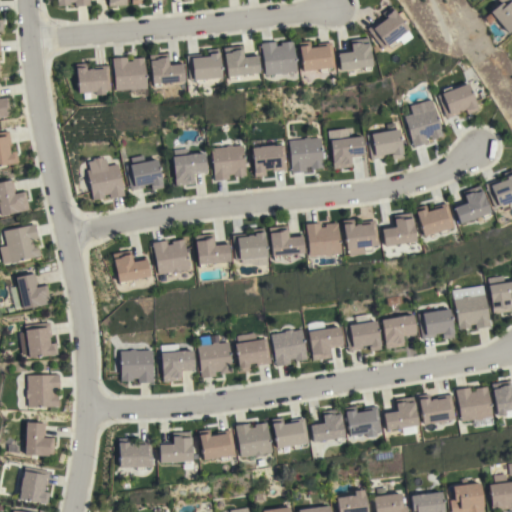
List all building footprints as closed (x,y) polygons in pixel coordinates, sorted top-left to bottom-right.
[(511,0),(511,29),(508,33),(489,11),(500,2),(498,0),(511,0)] [(364,28),(375,20),(377,23),(383,19),(379,13),(388,6),(405,30),(404,31),(409,37),(399,44),(396,40),(393,42),(393,43),(386,48),(384,45),(379,49),(364,28)] [(365,37),(369,66),(367,67),(368,70),(361,70),(361,68),(337,71),(334,51),(348,49),(347,40),(365,37)] [(262,75),(258,43),(273,41),(273,46),(278,45),(278,42),(290,41),(294,71),(284,72),(283,74),(279,74),(278,73),(262,75)] [(331,67),(325,68),(325,71),(317,72),(317,69),(299,71),(296,42),(307,41),(308,48),(314,47),(314,44),(328,42),(331,67)] [(240,45),(241,55),(255,53),(257,72),(233,75),(233,78),(227,79),(226,76),(225,76),(221,48),(240,45)] [(185,55),(199,54),(199,56),(206,56),(205,49),(217,48),(219,77),(202,79),(203,82),(194,83),(194,80),(187,80),(185,55)] [(166,53),(166,63),(181,61),(183,81),(150,84),(148,55),(166,53)] [(135,88),(134,90),(130,90),(128,89),(113,90),(111,58),(125,57),(125,61),(131,61),(130,58),(142,57),(145,87),(135,88)] [(109,90),(103,90),(103,94),(94,95),(93,91),(88,91),(88,98),(82,99),(82,92),(77,93),(74,64),(85,63),(86,70),(87,69),(87,68),(92,68),(92,69),(93,69),(93,66),(107,65),(109,90)] [(436,95),(442,92),(440,89),(448,86),(450,90),(466,83),(476,110),(466,114),(463,108),(463,109),(459,111),(458,110),(457,111),(458,113),(445,118),(436,95)] [(11,115),(0,116),(0,97),(8,97),(11,115)] [(433,107),(442,136),(430,140),(429,137),(424,138),(426,143),(412,147),(402,116),(410,114),(408,106),(430,99),(432,107),(433,107)] [(365,135),(397,129),(402,157),(391,159),(390,153),(383,155),(384,157),(369,160),(365,135)] [(0,131),(8,130),(10,145),(7,145),(8,152),(15,151),(17,162),(0,164),(0,131)] [(349,157),(350,166),(332,169),(328,140),(361,136),(363,155),(349,157)] [(322,168),(309,169),(309,166),(304,167),(305,171),(290,173),(289,167),(290,167),(287,140),(302,139),(303,137),(308,137),(309,138),(319,137),(322,168)] [(285,169),(271,171),(271,168),(270,168),(270,170),(265,170),(265,169),(264,169),(265,176),(253,177),(250,148),(258,147),(258,146),(272,145),(272,146),(283,144),(285,169)] [(210,148),(225,146),(226,145),(231,145),(232,146),(241,145),(245,175),(233,177),(232,174),(228,175),(228,179),(213,180),(210,148)] [(191,174),(193,183),(175,186),(171,157),(173,156),(172,150),(187,148),(188,154),(203,152),(205,172),(191,174)] [(124,165),(131,164),(130,157),(142,155),(144,161),(156,159),(162,187),(151,190),(149,184),(143,185),(144,187),(130,190),(124,165)] [(123,195),(109,198),(108,194),(103,195),(104,197),(92,200),(85,170),(89,169),(87,161),(92,160),(92,159),(101,157),(102,158),(105,158),(107,165),(117,163),(123,195)] [(483,184),(497,179),(498,183),(504,180),(502,173),(511,169),(511,199),(506,202),(507,205),(500,208),(499,205),(493,208),(483,184)] [(0,181),(12,179),(14,193),(24,191),(28,209),(0,215),(0,181)] [(465,200),(461,191),(479,185),(489,212),(487,213),(488,216),(482,218),(481,215),(458,224),(451,205),(465,200)] [(452,227),(446,229),(447,232),(439,234),(438,231),(422,236),(413,208),(424,205),(426,212),(433,210),(432,207),(445,202),(452,227)] [(393,225),(392,215),(410,212),(414,241),(413,241),(413,244),(407,245),(406,243),(382,246),(379,227),(393,225)] [(373,220),(377,245),(370,246),(370,249),(362,250),(361,247),(344,249),(341,220),(352,219),(353,226),(354,226),(354,224),(358,224),(358,225),(360,225),(359,222),(373,220)] [(307,256),(304,224),(318,222),(319,227),(324,226),(323,224),(336,222),(339,253),(329,254),(328,255),(323,256),(322,254),(307,256)] [(0,255),(0,246),(6,245),(2,231),(34,224),(37,238),(33,239),(34,244),(36,243),(39,255),(2,263),(0,255)] [(285,225),(286,235),(300,234),(302,253),(278,255),(278,258),(272,259),(271,256),(270,256),(267,227),(285,225)] [(230,235),(244,233),(245,236),(246,236),(246,235),(251,234),(251,236),(252,235),(251,229),(262,228),(265,262),(265,263),(263,265),(260,266),(256,265),(252,266),(250,266),(248,264),(248,261),(240,262),(239,259),(233,260),(230,235)] [(211,233),(212,243),(226,241),(228,261),(204,263),(204,266),(198,267),(198,264),(196,264),(193,235),(211,233)] [(165,240),(166,244),(171,244),(170,241),(182,239),(187,269),(178,271),(179,271),(171,273),(170,272),(156,274),(150,242),(165,240)] [(116,282),(111,253),(129,250),(130,255),(129,255),(130,260),(144,257),(148,276),(116,282)] [(8,287),(16,285),(14,277),(18,277),(17,274),(27,271),(28,274),(34,273),(36,285),(34,285),(34,287),(46,284),(50,303),(12,310),(8,287)] [(511,281),(511,300),(508,301),(510,311),(492,313),(487,285),(511,281)] [(483,285),(489,326),(475,328),(474,324),(469,324),(469,327),(457,329),(451,289),(483,285)] [(416,314),(439,311),(438,304),(445,303),(446,309),(449,309),(453,337),(442,339),(441,333),(434,334),(435,336),(421,339),(416,314)] [(343,326),(355,323),(354,316),(368,314),(369,321),(375,320),(380,349),(369,351),(368,345),(361,346),(361,348),(347,351),(343,326)] [(385,348),(380,320),(412,314),(415,334),(401,336),(403,345),(385,348)] [(49,322),(51,336),(48,337),(48,343),(55,343),(56,354),(27,358),(27,356),(20,356),(17,332),(24,332),(23,325),(49,322)] [(311,360),(307,332),(339,327),(342,345),(328,347),(329,357),(311,360)] [(284,332),(284,331),(291,329),(292,331),(301,329),(306,359),(294,361),(293,358),(288,359),(289,364),(275,366),(270,334),(284,332)] [(255,340),(265,338),(269,363),(255,365),(255,363),(248,364),(249,370),(238,372),(234,343),(237,343),(236,335),(241,334),(244,334),(247,334),(250,332),(254,332),(255,340)] [(228,342),(231,372),(219,374),(219,371),(214,371),(215,376),(200,378),(196,346),(211,344),(212,342),(216,342),(218,343),(228,342)] [(162,382),(161,377),(160,370),(161,370),(159,353),(160,353),(160,345),(177,343),(178,351),(184,350),(184,351),(192,350),(193,369),(179,371),(180,380),(162,382)] [(129,350),(130,349),(134,349),(136,350),(151,350),(151,382),(137,383),(137,378),(132,378),(132,381),(119,381),(119,350),(129,350)] [(26,398),(25,398),(25,390),(26,390),(26,375),(53,375),(53,374),(58,374),(58,389),(54,389),(54,394),(56,394),(57,407),(26,407),(26,398)] [(508,381),(509,390),(511,389),(511,418),(504,419),(503,414),(496,416),(495,412),(494,412),(490,384),(508,381)] [(454,390),(468,387),(469,392),(474,391),(473,388),(485,386),(492,425),(473,429),(472,419),(459,422),(454,390)] [(420,399),(421,399),(427,398),(427,400),(430,400),(429,399),(434,398),(434,399),(435,399),(435,396),(449,394),(453,419),(442,421),(443,421),(429,423),(421,424),(417,399),(420,399)] [(395,409),(394,399),(412,396),(417,434),(401,436),(400,428),(392,429),(384,430),(381,411),(395,409)] [(380,431),(376,431),(376,432),(374,432),(374,435),(365,437),(365,433),(348,436),(343,407),(354,406),(355,412),(362,411),(362,408),(376,406),(380,431)] [(322,421),(320,411),(339,408),(343,437),(341,437),(342,440),(335,441),(335,438),(311,442),(308,423),(322,421)] [(307,443),(300,444),(300,447),(292,448),(292,445),(275,448),(270,419),(281,417),(282,424),(289,423),(288,420),(302,418),(307,443)] [(43,437),(53,437),(52,456),(23,454),(25,422),(44,423),(43,437)] [(233,425),(248,423),(248,428),(253,427),(253,424),(265,422),(270,452),(261,454),(261,455),(253,456),(253,455),(239,457),(233,425)] [(234,455),(227,456),(227,458),(219,460),(218,457),(202,460),(196,431),(208,429),(209,435),(216,434),(215,432),(229,429),(234,455)] [(171,442),(170,432),(189,431),(191,470),(181,470),(181,462),(157,462),(157,442),(171,442)] [(150,467),(143,467),(143,470),(135,470),(135,467),(117,467),(117,438),(128,438),(128,443),(134,443),(134,444),(135,444),(135,441),(149,441),(150,467)] [(48,471),(45,485),(43,485),(43,486),(44,486),(43,491),(42,490),(42,491),(48,492),(46,504),(18,498),(19,490),(18,490),(21,477),(23,466),(48,471)] [(511,509),(508,510),(507,508),(491,510),(487,485),(493,484),(492,475),(505,473),(506,482),(511,481),(511,509)] [(479,482),(482,511),(449,511),(448,500),(453,499),(451,486),(479,482)] [(337,511),(336,497),(354,495),(353,490),(363,489),(364,494),(365,494),(367,511),(337,511)] [(411,511),(411,510),(412,510),(410,496),(440,491),(443,511),(411,511)] [(374,511),(372,497),(399,493),(400,497),(404,497),(405,502),(401,503),(402,506),(405,505),(405,511),(374,511)]
